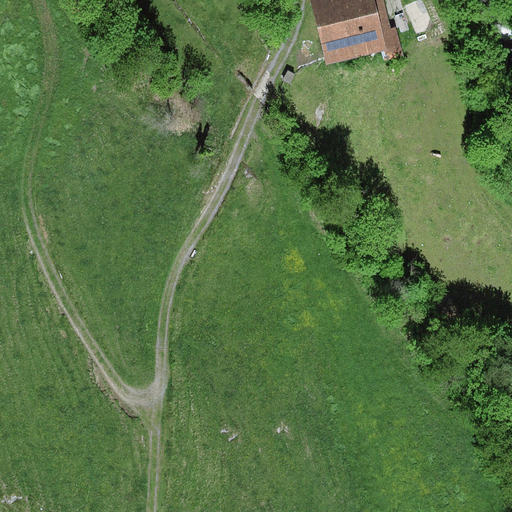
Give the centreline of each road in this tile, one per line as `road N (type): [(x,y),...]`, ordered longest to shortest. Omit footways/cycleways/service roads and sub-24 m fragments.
road 1 (track): [(300,0),(292,37),(169,285),(151,511)]
road 2 (track): [(155,403),(133,400),(110,375),(54,287),(28,227),(23,165),(47,63),(39,0)]
